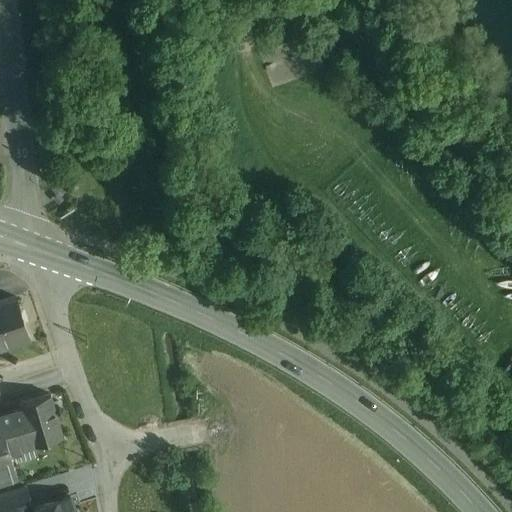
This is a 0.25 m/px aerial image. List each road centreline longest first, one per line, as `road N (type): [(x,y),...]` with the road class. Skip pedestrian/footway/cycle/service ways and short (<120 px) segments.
road 1 (secondary): [(482,511),(371,407),(274,343),(31,241)]
road 2 (residential): [(114,511),(107,458),(31,241)]
road 3 (residential): [(31,241),(4,0)]
